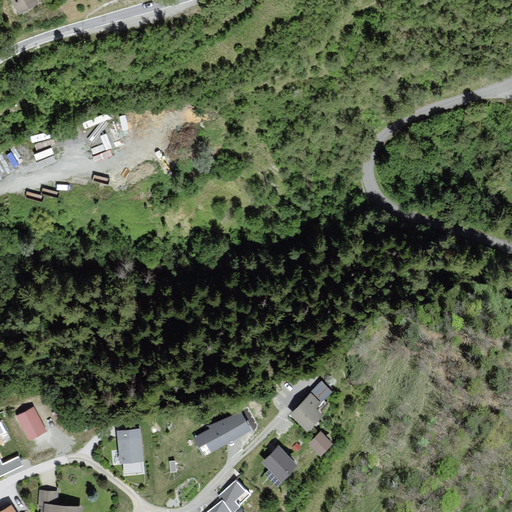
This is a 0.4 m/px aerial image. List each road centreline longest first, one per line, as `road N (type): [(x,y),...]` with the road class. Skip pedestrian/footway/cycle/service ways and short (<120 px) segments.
road 1 (unclassified): [(511,250),(390,208),(366,173),(369,151),(388,128),(511,79)]
road 2 (residential): [(174,511),(306,380)]
road 3 (unclassified): [(0,56),(177,0)]
road 4 (residential): [(0,484),(65,457),(82,459),(143,509)]
